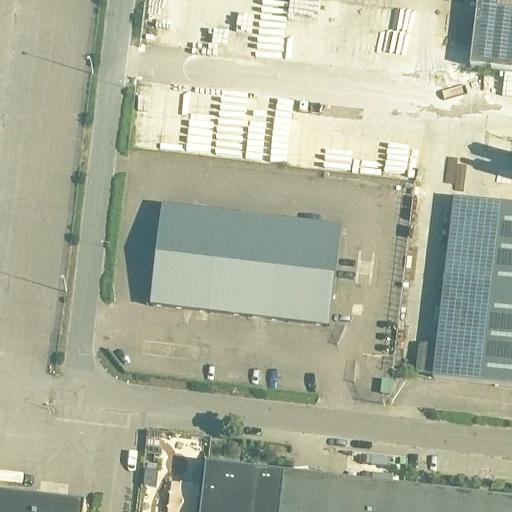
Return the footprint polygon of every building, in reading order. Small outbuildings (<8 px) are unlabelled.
[(0,0),(0,511),(511,511),(511,503),(206,468),(201,511),(85,511),(86,509),(0,498),(0,0)] [(511,0),(477,0),(470,68),(511,73),(511,0)] [(413,73),(417,13),(370,9),(366,70),(413,73)] [(144,117),(141,147),(282,163),(291,161),(286,142),(276,141),(274,132),(265,131),(268,112),(266,107),(265,106),(246,111),(250,125),(239,128),(250,129),(251,136),(242,138),(241,138),(220,143),(218,136),(222,103),(205,101),(203,102),(201,112),(179,110),(161,114),(166,133),(154,131),(156,118),(144,117)] [(331,168),(332,145),(313,145),(314,141),(297,140),(296,162),(309,163),(309,167),(331,168)] [(407,168),(407,156),(374,157),(374,169),(407,168)] [(511,391),(511,207),(453,201),(432,382),(511,391)] [(330,328),(342,229),(162,207),(150,307),(330,328)] [(431,376),(435,347),(419,345),(415,374),(431,376)]
